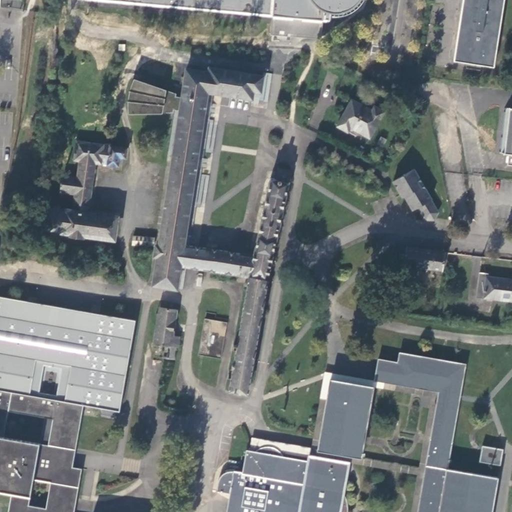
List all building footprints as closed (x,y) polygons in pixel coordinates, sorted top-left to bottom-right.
[(110,0),(274,17),(272,33),(318,38),(319,22),(330,23),(330,15),(339,14),(343,13),(346,12),(352,8),(358,2),(359,0),(110,0)] [(463,0),(454,62),(494,68),(504,0),(463,0)] [(153,285),(177,289),(207,92),(252,99),(254,91),(261,92),(264,77),(210,68),(209,73),(187,69),(182,98),(176,97),(176,94),(135,80),(133,85),(131,90),(130,96),(129,101),(129,107),(130,112),(173,112),(174,109),(180,110),(159,246),(157,246),(155,256),(158,256),(153,285)] [(351,128),(370,138),(384,112),(374,107),(372,111),(352,100),(338,126),(349,132),(351,128)] [(511,108),(506,107),(506,109),(511,109),(511,126),(509,153),(500,152),(500,153),(509,154),(507,164),(511,164),(511,108)] [(83,234),(114,239),(117,217),(89,213),(96,163),(118,166),(120,157),(126,158),(127,148),(112,146),(112,145),(103,144),(103,145),(78,142),(75,160),(80,161),(78,178),(63,176),(62,182),(61,182),(60,185),(62,186),(61,192),(75,194),(73,211),(50,208),(47,229),(73,233),(73,234),(83,236),(83,234)] [(267,280),(291,171),(278,168),(276,179),(271,178),(253,256),(250,277),(267,280)] [(427,217),(436,218),(437,212),(434,207),(431,207),(428,201),(432,199),(413,168),(392,180),(400,196),(404,196),(413,210),(422,205),(425,209),(424,212),(427,217)] [(419,210),(413,211),(415,221),(422,219),(419,210)] [(133,242),(154,245),(155,237),(134,233),(133,242)] [(443,271),(446,252),(407,246),(404,265),(443,271)] [(511,301),(511,279),(488,277),(488,274),(480,273),(477,297),(511,301)] [(0,490),(12,492),(8,511),(75,511),(84,467),(75,465),(86,405),(121,411),(138,319),(0,293),(0,490)] [(385,307),(400,309),(402,296),(387,294),(385,307)] [(164,357),(176,359),(178,346),(179,346),(180,337),(172,336),(176,310),(161,308),(156,343),(166,345),(164,357)] [(221,356),(226,322),(210,320),(204,354),(221,356)] [(377,359),(377,362),(375,374),(373,381),(438,394),(416,511),(490,511),(496,482),(446,472),(466,367),(399,354),(397,363),(377,359)] [(375,374),(377,362),(349,357),(347,369),(375,374)] [(317,449),(361,456),(373,385),(329,378),(317,449)] [(504,449),(482,445),(480,461),(501,465),(504,449)] [(338,511),(340,503),(348,463),(314,457),(313,463),(308,462),(308,461),(278,456),(279,454),(273,448),(264,447),(256,451),(256,452),(245,450),(241,472),(228,470),(224,471),(222,472),(219,476),(217,481),(215,490),(229,492),(225,511),(338,511)] [(344,511),(346,505),(340,503),(338,511),(344,511)]
